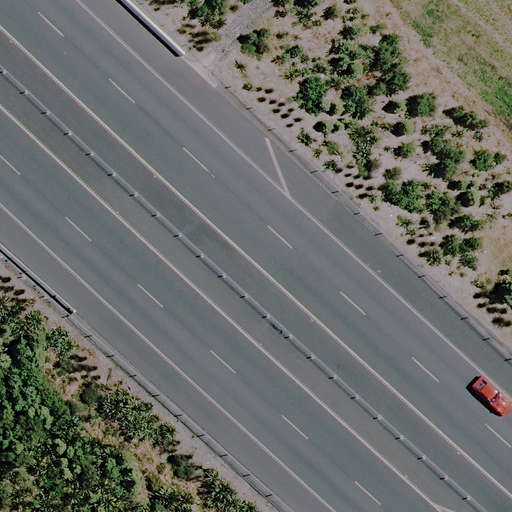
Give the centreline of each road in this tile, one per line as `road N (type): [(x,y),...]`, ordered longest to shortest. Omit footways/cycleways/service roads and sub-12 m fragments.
road 1 (motorway): [(61,0),(511,427)]
road 2 (motorway): [(451,511),(0,111)]
